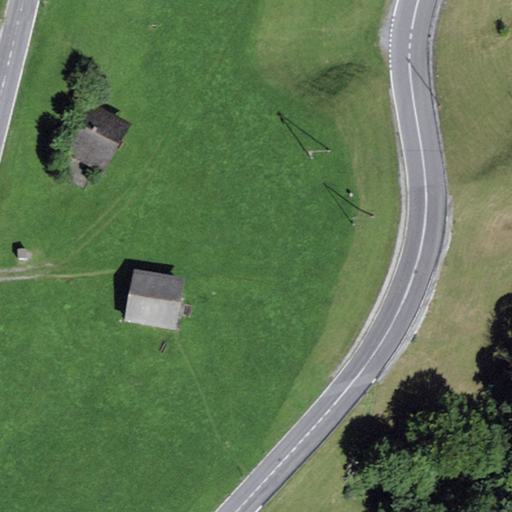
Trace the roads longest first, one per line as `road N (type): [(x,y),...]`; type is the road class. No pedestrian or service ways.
road 1 (primary): [(418,0),(408,56),(426,209),(415,268),(359,374),(236,511)]
road 2 (track): [(100,257),(131,218),(237,0)]
